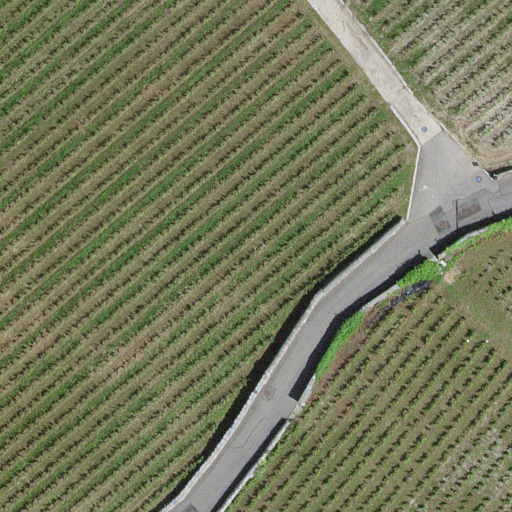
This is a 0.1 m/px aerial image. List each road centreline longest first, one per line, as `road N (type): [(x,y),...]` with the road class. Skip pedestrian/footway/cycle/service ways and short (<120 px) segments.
road 1 (unclassified): [(511,194),(417,239),(347,294),(186,511)]
road 2 (track): [(462,217),(421,124),(316,0)]
